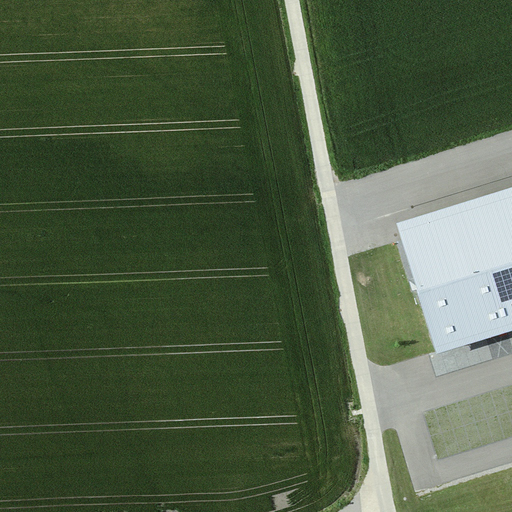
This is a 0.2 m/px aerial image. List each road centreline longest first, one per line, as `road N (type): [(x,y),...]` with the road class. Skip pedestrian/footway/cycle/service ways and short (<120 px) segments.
road 1 (track): [(383,511),(329,195)]
road 2 (track): [(329,195),(291,0)]
road 3 (track): [(329,195),(511,135)]
